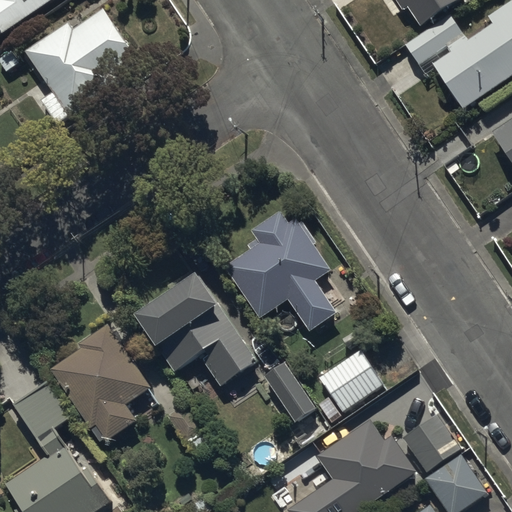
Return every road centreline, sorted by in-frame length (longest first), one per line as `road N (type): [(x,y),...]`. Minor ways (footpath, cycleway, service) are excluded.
road 1 (residential): [(298,76),(511,391)]
road 2 (residential): [(0,268),(298,76)]
